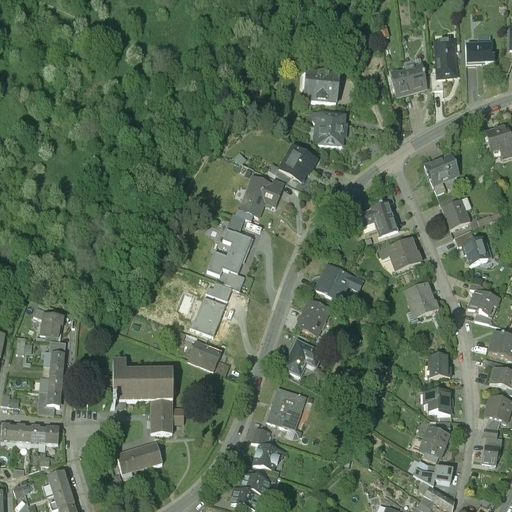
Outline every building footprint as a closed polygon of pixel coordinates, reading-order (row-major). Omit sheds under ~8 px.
[(452,44),(433,46),(435,69),(436,81),(442,80),(455,79),(452,44)] [(491,48),(466,49),(466,66),(494,65),(494,59),(491,60),(491,48)] [(511,63),(500,59),(498,75),(506,76),(511,63)] [(436,81),(435,69),(430,69),(432,91),(443,90),(442,80),(436,81)] [(421,71),(413,73),(413,74),(405,77),(410,95),(426,91),(425,86),(421,71)] [(339,75),(307,72),(307,73),(307,74),(310,75),(309,86),(306,88),(305,89),(304,100),(337,103),(338,90),(335,90),(336,77),(339,77),(339,75)] [(307,73),(305,73),(302,75),(301,86),(303,89),(305,89),(306,88),(309,86),(310,75),(307,74),(307,73)] [(410,95),(405,77),(398,78),(397,77),(391,79),(392,85),(394,92),(396,99),(410,95)] [(317,123),(320,125),(318,144),(342,146),(345,116),(313,113),(313,117),(315,120),(317,123)] [(511,151),(506,128),(494,131),(494,133),(486,136),(492,160),(501,157),(502,160),(511,157),(511,151)] [(300,185),(309,171),(311,172),(317,162),(290,146),(276,171),(300,185)] [(448,157),(434,163),(431,162),(424,165),(433,188),(433,187),(442,184),(440,180),(455,174),(448,157)] [(264,207),(274,211),(281,191),(251,179),(238,213),(259,222),(264,207)] [(284,185),(273,181),(271,187),(281,191),(284,185)] [(442,184),(433,187),(436,195),(445,191),(442,184)] [(391,195),(379,199),(381,205),(382,205),(382,206),(387,204),(394,202),(391,195)] [(454,196),(439,202),(442,209),(457,203),(454,196)] [(442,209),(441,209),(450,231),(469,224),(461,202),(457,203),(442,209)] [(381,205),(378,206),(379,207),(369,210),(370,211),(358,215),(362,225),(374,221),(380,237),(397,231),(387,204),(382,206),(382,205),(381,205)] [(476,221),(469,224),(473,231),(501,219),(502,218),(501,213),(476,223),(476,221)] [(231,247),(226,260),(214,255),(209,266),(220,271),(220,272),(236,278),(250,242),(234,236),(226,233),(222,244),(231,247)] [(470,233),(453,240),(457,249),(462,247),(475,244),(470,233)] [(410,240),(379,252),(383,261),(390,258),(396,273),(420,264),(416,254),(415,254),(410,240)] [(475,244),(462,247),(465,256),(467,256),(470,267),(487,262),(486,261),(490,260),(488,252),(484,253),(480,242),(475,244)] [(351,279),(327,267),(315,291),(325,296),(324,297),(333,301),(341,286),(347,288),(351,279)] [(484,289),(472,284),(469,290),(475,293),(475,292),(481,295),(484,289)] [(426,285),(404,294),(411,313),(413,313),(416,320),(438,312),(434,302),(433,303),(426,285)] [(481,295),(475,292),(475,293),(467,311),(478,315),(487,319),(491,309),(495,310),(498,302),(481,295)] [(225,310),(203,302),(191,333),(212,341),(225,310)] [(309,303),(295,330),(316,340),(320,333),(318,332),(327,313),(329,314),(329,313),(309,303)] [(53,317),(37,311),(34,319),(42,322),(40,338),(45,338),(58,340),(60,329),(62,329),(64,321),(57,319),(53,318),(53,317)] [(487,319),(478,315),(474,323),(489,327),(492,321),(487,319)] [(511,340),(493,335),(487,355),(511,362),(511,340)] [(308,343),(295,336),(289,348),(292,350),(295,343),(306,348),(308,343)] [(25,342),(17,341),(16,358),(24,358),(25,342)] [(292,350),(281,372),(299,381),(307,364),(316,369),(322,357),(306,348),(295,343),(292,350)] [(57,346),(49,345),(48,357),(64,358),(65,347),(57,346)] [(220,357),(194,347),(187,365),(213,375),(218,363),(220,357)] [(48,357),(45,356),(44,370),(50,370),(62,372),(64,358),(48,357)] [(447,359),(428,360),(428,380),(449,379),(449,371),(447,371),(447,359)] [(505,368),(486,362),(484,368),(493,371),(494,370),(504,373),(505,368)] [(172,375),(126,375),(126,363),(113,363),(113,394),(114,394),(114,406),(150,406),(171,406),(172,406),(172,397),(176,397),(176,385),(172,385),(172,375)] [(230,368),(218,363),(213,375),(225,380),(230,368)] [(62,372),(50,370),(49,383),(61,384),(62,372)] [(511,375),(504,373),(494,370),(493,371),(489,385),(507,390),(511,391),(511,375)] [(49,383),(45,383),(44,390),(40,390),(40,395),(60,397),(61,384),(49,383)] [(305,402),(277,392),(266,425),(290,434),(297,411),(301,413),(305,402)] [(450,401),(450,394),(432,394),(430,394),(424,394),(424,407),(428,407),(428,415),(436,415),(437,418),(438,418),(450,417),(450,410),(452,409),(452,402),(450,401)] [(60,397),(40,395),(39,409),(54,410),(59,410),(60,397)] [(9,398),(2,397),(0,406),(0,408),(8,410),(9,401),(9,398)] [(511,404),(490,399),(484,420),(489,421),(501,424),(506,426),(511,404)] [(171,406),(150,406),(150,439),(171,439),(171,429),(183,429),(183,414),(171,414),(171,406)] [(54,410),(39,409),(38,417),(53,419),(54,410)] [(501,424),(489,421),(485,432),(497,433),(501,424)] [(1,429),(0,442),(0,445),(8,446),(8,444),(15,444),(16,432),(9,431),(9,429),(1,429)] [(31,433),(24,432),(24,430),(16,429),(15,444),(15,446),(23,446),(23,445),(30,445),(31,433)] [(39,431),(31,430),(30,445),(30,447),(38,447),(38,445),(45,446),(46,434),(38,433),(39,431)] [(449,431),(435,430),(433,434),(426,431),(423,441),(445,450),(449,440),(448,440),(449,431)] [(58,432),(46,431),(46,434),(45,446),(45,448),(57,449),(58,432)] [(485,432),(483,431),(482,439),(496,441),(497,433),(485,432)] [(269,436),(255,432),(253,439),(267,443),(269,436)] [(267,443),(253,439),(250,446),(259,449),(264,450),(267,443)] [(501,442),(485,440),(484,448),(500,451),(501,442)] [(445,450),(423,441),(418,452),(425,455),(438,460),(440,461),(445,450)] [(147,450),(116,459),(122,479),(153,470),(162,467),(156,447),(147,450)] [(500,451),(484,448),(482,465),(496,467),(497,459),(499,459),(500,451)] [(264,450),(259,449),(257,454),(256,454),(254,461),(255,461),(253,468),(263,471),(272,474),(274,468),(276,469),(278,461),(276,461),(278,455),(264,450)] [(438,460),(425,455),(422,460),(435,465),(438,460)] [(430,477),(420,475),(419,482),(432,489),(432,484),(449,487),(451,472),(435,470),(434,475),(430,475),(430,477)] [(272,474),(263,471),(262,477),(276,482),(278,476),(272,474)] [(62,475),(47,479),(52,496),(68,491),(62,475)] [(262,477),(259,476),(258,481),(270,485),(275,487),(276,482),(262,477)] [(258,481),(245,477),(240,493),(262,500),(265,501),(270,485),(258,481)] [(111,496),(123,492),(119,479),(113,481),(114,483),(107,486),(111,496)] [(451,511),(453,506),(428,490),(423,497),(434,504),(433,506),(435,508),(437,506),(446,511),(451,511)] [(68,491),(52,496),(57,511),(59,511),(73,508),(68,491)] [(240,493),(235,492),(230,507),(246,511),(255,511),(257,507),(260,508),(262,500),(240,493)] [(434,504),(423,497),(420,503),(430,510),(433,506),(434,504)] [(471,501),(469,507),(463,504),(461,509),(467,511),(472,511),(475,506),(478,507),(479,505),(471,501)]
